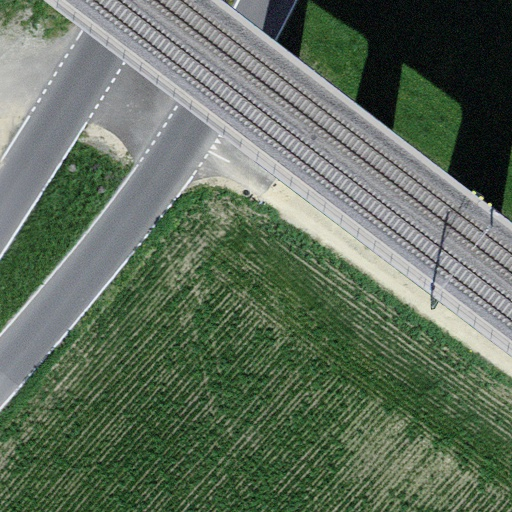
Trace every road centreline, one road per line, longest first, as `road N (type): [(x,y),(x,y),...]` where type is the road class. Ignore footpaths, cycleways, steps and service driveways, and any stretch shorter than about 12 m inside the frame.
road 1 (track): [(0,89),(85,74),(189,130),(511,370)]
road 2 (tertiary): [(0,372),(136,206),(267,0)]
road 3 (tertiary): [(129,0),(0,209)]
